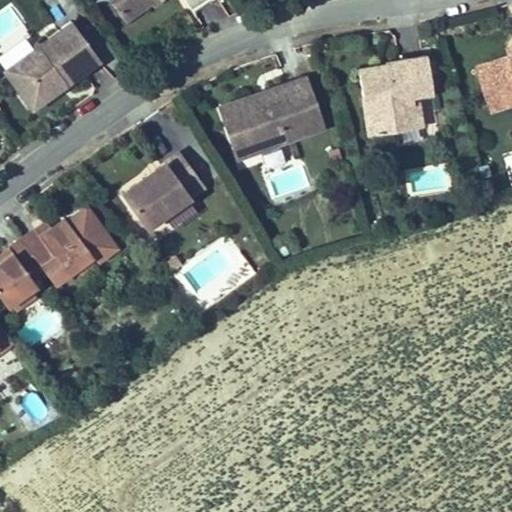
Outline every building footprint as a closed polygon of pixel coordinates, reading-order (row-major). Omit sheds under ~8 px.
[(151,0),(112,0),(111,1),(124,20),(151,0)] [(66,23),(0,71),(0,74),(17,97),(33,99),(57,82),(60,87),(94,62),(66,23)] [(432,89),(425,53),(384,61),(384,63),(357,69),(370,133),(377,131),(378,133),(401,129),(399,120),(421,116),(417,98),(413,99),(412,93),(432,89)] [(511,54),(477,65),(491,108),(511,101),(511,54)] [(319,122),(299,73),(229,100),(248,150),(319,122)] [(33,99),(17,97),(27,112),(60,87),(57,82),(33,99)] [(248,150),(229,100),(215,105),(234,155),(248,150)] [(399,120),(401,129),(423,124),(421,116),(399,120)] [(175,149),(119,190),(144,224),(200,182),(175,149)] [(42,266),(54,282),(79,263),(96,250),(69,213),(53,225),(41,235),(35,227),(21,238),(42,266)] [(48,218),(35,227),(41,235),(53,225),(48,218)] [(42,266),(21,238),(8,248),(12,253),(0,262),(0,296),(7,306),(11,302),(31,287),(36,283),(30,275),(42,266)] [(0,262),(12,253),(8,248),(0,254),(0,262)] [(100,258),(95,251),(79,263),(84,270),(100,258)] [(36,295),(31,287),(11,302),(16,309),(36,295)]
